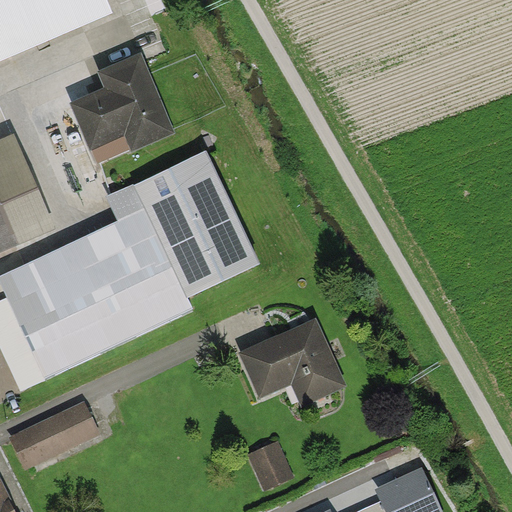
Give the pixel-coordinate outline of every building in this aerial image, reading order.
[(0,0),(0,41),(76,9),(71,0),(0,0)] [(97,169),(171,139),(139,60),(93,79),(100,96),(72,108),(97,169)] [(46,381),(195,312),(188,298),(258,265),(208,159),(136,192),(154,230),(7,299),(46,381)] [(0,251),(17,244),(0,204),(0,251)] [(315,325),(240,360),(260,405),(291,390),(302,413),(347,392),(315,325)] [(87,403),(4,442),(19,474),(103,435),(87,403)] [(288,478),(274,449),(255,457),(269,487),(288,478)] [(438,511),(421,476),(381,494),(386,504),(367,511),(438,511)] [(0,511),(14,511),(0,487),(0,511)]
